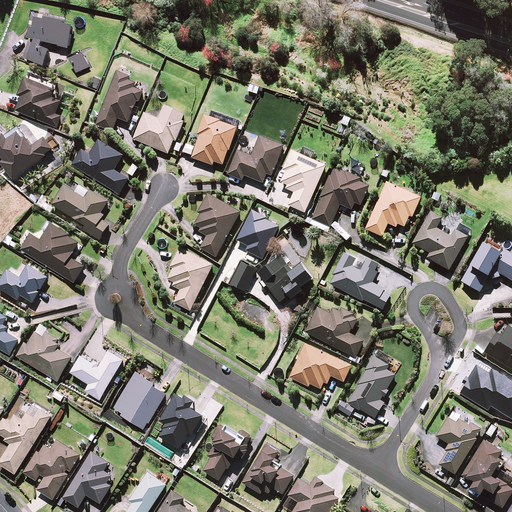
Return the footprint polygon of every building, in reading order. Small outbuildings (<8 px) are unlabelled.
[(26,39),(34,41),(33,45),(29,43),(24,59),(44,65),(48,50),(40,47),(42,41),(67,49),(74,27),(63,23),(63,22),(60,21),(34,13),(26,39)] [(89,68),(83,53),(70,59),(76,74),(89,68)] [(129,77),(118,72),(96,125),(113,132),(118,119),(128,123),(137,102),(139,103),(144,92),(133,88),(135,83),(128,80),(129,77)] [(55,91),(25,78),(18,95),(22,96),(16,111),(57,128),(61,117),(56,115),(61,102),(52,98),(55,91)] [(259,88),(250,85),(249,92),(258,94),(259,88)] [(174,140),(176,141),(185,122),(183,121),(185,115),(165,106),(159,120),(145,114),(134,140),(169,154),(174,140)] [(237,127),(205,116),(198,135),(200,135),(192,158),(213,165),(214,162),(224,165),(237,127)] [(45,138),(32,147),(27,139),(25,140),(20,133),(8,140),(5,135),(0,138),(0,159),(14,180),(54,152),(45,138)] [(284,146),(260,136),(252,156),(237,150),(227,175),(243,181),(245,176),(264,184),(267,174),(272,176),(284,146)] [(124,156),(99,141),(90,155),(81,150),(71,165),(119,195),(129,180),(115,171),(124,156)] [(288,185),(286,189),(295,192),(289,206),(305,213),(326,166),(312,160),(315,152),(304,147),(300,155),(292,151),(279,181),(288,185)] [(361,178),(334,167),(312,219),(331,227),(340,205),(352,210),(355,203),(361,206),(369,186),(359,182),(361,178)] [(84,194),(66,183),(52,205),(85,226),(83,230),(100,240),(110,225),(102,220),(105,215),(101,213),(109,202),(87,189),(84,194)] [(421,198),(387,183),(366,229),(383,237),(388,224),(396,227),(398,224),(405,227),(410,216),(412,217),(421,198)] [(241,213),(208,195),(197,214),(200,215),(195,225),(201,228),(200,231),(208,236),(201,249),(216,257),(241,213)] [(443,218),(430,211),(413,244),(430,253),(427,258),(450,270),(470,234),(457,227),(451,237),(437,229),(443,218)] [(80,242),(51,224),(41,240),(31,233),(21,249),(75,283),(85,267),(70,258),(80,242)] [(481,292),(487,280),(503,276),(511,280),(511,253),(486,240),(462,282),(481,292)] [(214,266),(180,249),(171,267),(174,269),(168,279),(175,283),(174,286),(181,290),(175,303),(191,311),(214,266)] [(383,310),(391,295),(384,292),(385,290),(372,283),(381,266),(367,259),(364,264),(345,254),(329,284),(363,301),(364,300),(383,310)] [(292,271),(281,256),(258,273),(280,303),(289,296),(292,299),(303,291),(301,288),(314,279),(303,264),(292,271)] [(49,278),(29,265),(20,278),(8,270),(0,282),(0,288),(18,300),(21,295),(33,303),(49,278)] [(253,280),(243,268),(219,287),(229,300),(253,280)] [(359,317),(341,308),(339,311),(333,308),(330,314),(318,307),(305,332),(355,358),(364,341),(350,334),(359,317)] [(20,340),(5,331),(8,325),(5,323),(8,317),(0,312),(0,349),(10,356),(20,340)] [(511,328),(508,326),(502,336),(497,333),(485,352),(511,369),(511,328)] [(62,342),(37,327),(27,343),(26,342),(17,356),(58,382),(73,357),(58,348),(62,342)] [(352,366),(306,344),(290,378),(308,387),(310,384),(321,389),(324,382),(328,384),(331,376),(344,382),(352,366)] [(383,397),(385,398),(390,391),(387,390),(402,364),(379,350),(347,404),(341,401),(337,409),(350,416),(355,407),(375,419),(385,403),(381,401),(383,397)] [(121,415),(143,429),(147,422),(149,423),(167,394),(154,386),(155,384),(136,372),(114,408),(122,413),(121,415)] [(28,377),(23,373),(17,382),(22,386),(28,377)] [(57,391),(53,397),(61,402),(65,396),(57,391)] [(191,406),(195,400),(186,394),(184,397),(177,393),(161,419),(167,423),(159,436),(180,448),(190,432),(192,434),(204,415),(191,406)] [(53,415),(41,408),(35,417),(28,413),(23,419),(16,415),(11,422),(5,418),(0,426),(0,433),(13,442),(0,462),(0,463),(16,474),(53,415)] [(460,415),(454,411),(450,418),(448,417),(436,436),(449,444),(445,450),(447,452),(439,465),(455,474),(483,430),(470,422),(469,425),(459,419),(460,415)] [(236,457),(242,460),(249,449),(247,448),(255,436),(242,428),(238,434),(221,422),(213,435),(219,439),(209,454),(212,456),(203,470),(219,480),(227,467),(229,468),(236,457)] [(52,449),(44,444),(40,452),(38,450),(24,473),(37,481),(42,474),(46,476),(38,490),(54,500),(70,474),(66,472),(68,469),(71,471),(82,455),(57,440),(52,449)] [(502,451),(484,440),(462,476),(474,483),(470,489),(503,508),(511,493),(511,488),(492,476),(501,461),(498,459),(502,451)] [(280,451),(267,443),(243,483),(261,493),(263,489),(269,493),(273,487),(284,494),(294,475),(281,467),(280,470),(272,465),(280,451)] [(109,463),(92,452),(63,498),(79,508),(87,495),(101,503),(112,486),(107,483),(112,475),(105,470),(109,463)] [(148,511),(167,485),(149,473),(130,501),(133,503),(127,511),(148,511)] [(457,479),(452,475),(446,483),(451,487),(457,479)] [(335,490),(315,478),(311,484),(300,477),(289,495),(299,501),(292,511),(325,511),(327,511),(328,511),(330,511),(339,498),(333,494),(335,490)] [(184,498),(173,491),(158,511),(193,511),(181,504),(184,498)]
